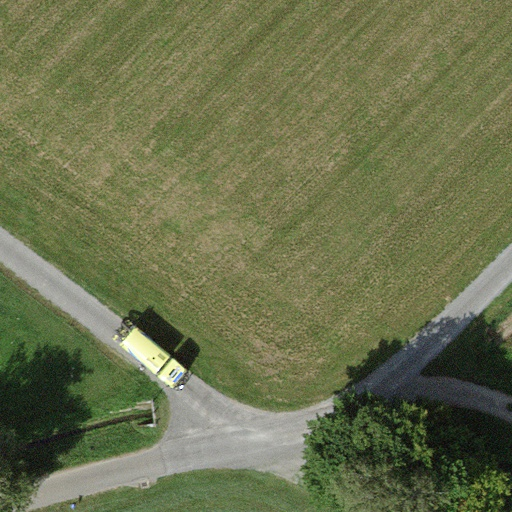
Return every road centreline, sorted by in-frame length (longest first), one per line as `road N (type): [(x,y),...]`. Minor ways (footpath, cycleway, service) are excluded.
road 1 (track): [(267,444),(0,243)]
road 2 (track): [(267,444),(383,390),(511,263)]
road 3 (track): [(0,509),(267,444)]
road 4 (track): [(383,390),(511,409)]
road 5 (track): [(368,511),(267,444)]
